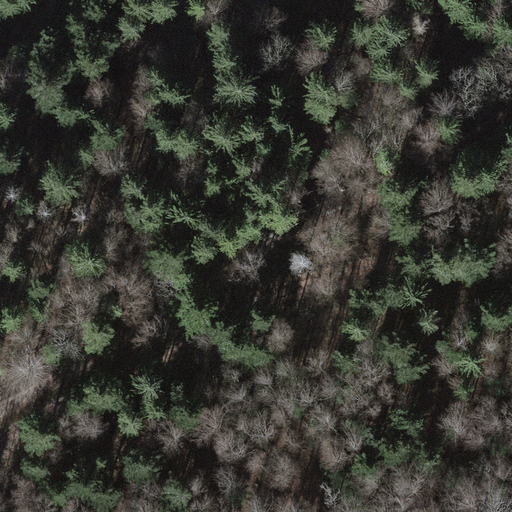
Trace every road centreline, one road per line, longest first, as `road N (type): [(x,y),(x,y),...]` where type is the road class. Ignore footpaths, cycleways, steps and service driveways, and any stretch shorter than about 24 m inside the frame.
road 1 (track): [(0,397),(267,220),(511,86)]
road 2 (track): [(0,452),(259,313),(511,229)]
